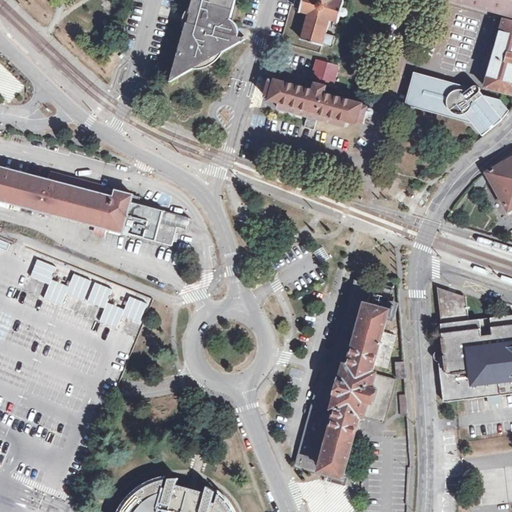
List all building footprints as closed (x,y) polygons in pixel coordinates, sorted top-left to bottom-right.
[(233,49),(235,38),(225,35),(227,25),(229,26),(236,0),(196,0),(172,80),(187,71),(233,49)] [(341,16),(342,16),(343,17),(344,17),(345,17),(346,16),(347,16),(347,15),(348,15),(348,14),(348,13),(348,12),(348,11),(347,10),(347,9),(346,9),(345,9),(344,8),(343,9),(344,6),(345,1),(339,0),(303,0),(300,12),(309,14),(301,42),(320,47),(322,47),(324,47),(331,49),(335,37),(326,34),(329,20),(338,23),(341,15),(341,16)] [(511,0),(447,0),(511,18),(510,23),(503,21),(484,89),(511,96),(511,92),(511,0)] [(316,59),(310,79),(317,81),(314,91),(303,88),(276,80),(275,82),(270,81),(268,89),(265,98),(270,100),(270,101),(279,104),(277,110),(299,116),(297,124),(297,126),(313,131),(316,120),(346,129),(348,122),(357,125),(358,124),(363,125),(368,107),(363,106),(363,104),(331,95),(324,93),(327,84),(333,86),(339,66),(316,59)] [(455,89),(456,85),(413,73),(412,77),(455,89)] [(455,89),(412,77),(410,84),(414,85),(409,104),(433,110),(433,109),(447,113),(450,112),(452,114),(456,116),(460,116),(463,115),(464,115),(481,137),(500,122),(508,112),(499,101),(494,100),(489,104),(482,96),(477,100),(475,97),(478,94),(479,93),(479,92),(479,91),(479,90),(478,89),(478,88),(477,87),(476,87),(474,87),(473,87),(472,87),(466,92),(463,91),(464,87),(456,85),(455,89)] [(306,78),(303,88),(314,91),(317,81),(310,79),(306,78)] [(405,103),(409,104),(414,85),(410,84),(405,103)] [(494,100),(482,96),(489,104),(494,100)] [(511,157),(486,173),(509,212),(511,210),(511,157)] [(0,201),(22,207),(21,212),(33,215),(34,210),(96,226),(94,231),(106,235),(108,229),(172,246),(177,227),(161,223),(164,211),(139,204),(131,202),(132,196),(51,174),(49,181),(0,167),(0,201)] [(140,198),(132,196),(131,202),(139,204),(140,198)] [(189,218),(164,211),(161,223),(177,227),(186,230),(189,218)] [(0,511),(64,511),(65,509),(67,505),(70,499),(74,488),(113,394),(115,388),(150,299),(17,248),(0,240),(0,511)] [(490,269),(476,264),(475,268),(489,273),(490,269)] [(355,282),(330,368),(332,369),(330,376),(319,372),(293,466),(292,465),(291,470),(292,471),(322,479),(324,473),(342,478),(345,468),(346,468),(360,420),(384,427),(396,382),(375,376),(376,374),(372,373),(374,366),(387,369),(395,338),(383,334),(386,324),(384,323),(387,313),(384,313),(390,292),(355,282)] [(456,305),(454,292),(437,287),(441,322),(468,318),(466,304),(456,305)] [(465,295),(454,292),(456,305),(466,304),(465,295)] [(511,313),(468,318),(441,322),(444,353),(444,352),(444,351),(443,349),(441,348),(440,348),(438,348),(437,348),(436,349),(434,350),(433,353),(433,356),(434,358),(435,358),(437,359),(440,383),(442,398),(446,399),(456,397),(487,394),(494,393),(501,392),(511,390),(511,313)] [(404,362),(396,363),(397,379),(405,379),(404,362)] [(321,366),(319,372),(330,376),(332,369),(330,368),(321,366)] [(494,393),(487,394),(488,403),(496,402),(503,401),(501,392),(494,393)] [(175,491),(177,483),(179,477),(173,478),(168,478),(166,488),(163,487),(164,482),(158,484),(153,486),(148,488),(143,492),(138,495),(134,499),(130,504),(127,509),(124,511),(229,511),(228,510),(225,505),(221,500),(217,496),(216,501),(213,500),(215,490),(212,488),(207,485),(206,491),(204,498),(175,491)] [(193,488),(177,483),(175,491),(204,498),(206,491),(193,488)]
